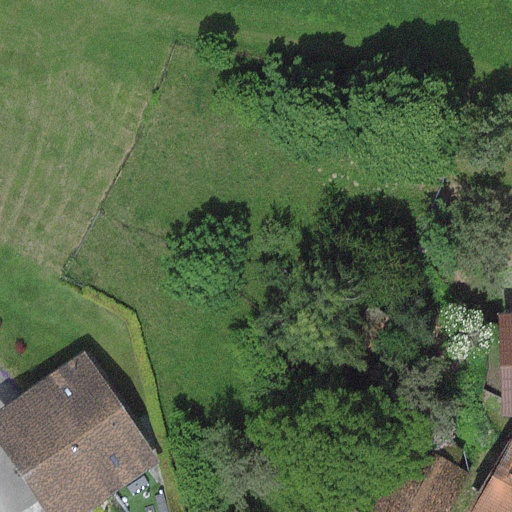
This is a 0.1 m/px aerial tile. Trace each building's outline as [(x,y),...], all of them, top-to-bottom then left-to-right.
[(404,328),(369,305),(347,337),(382,361),(404,328)] [(511,312),(495,313),(497,416),(511,415),(511,312)] [(80,351),(0,404),(0,453),(39,511),(81,511),(155,462),(80,351)] [(511,511),(511,425),(462,511),(511,511)] [(443,511),(464,474),(402,441),(364,511),(443,511)] [(352,511),(328,496),(317,511),(352,511)]
